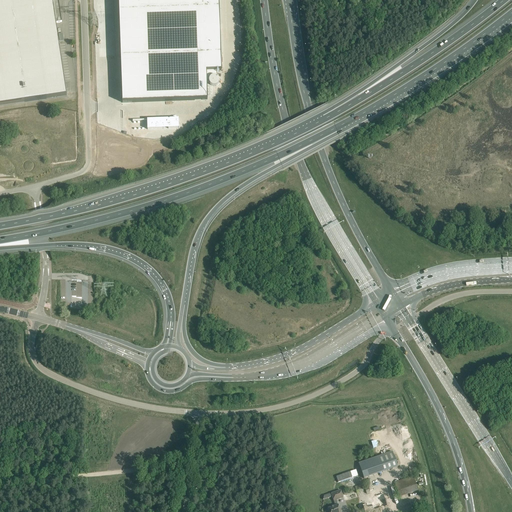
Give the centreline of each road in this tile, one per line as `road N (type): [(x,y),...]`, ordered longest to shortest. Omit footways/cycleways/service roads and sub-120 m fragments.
road 1 (motorway): [(0,240),(170,198),(335,127)]
road 2 (motorway): [(330,114),(171,183),(0,226)]
road 3 (trunk): [(263,0),(299,162),(376,303)]
road 4 (trunk): [(392,292),(325,159),(288,0)]
road 5 (motorway): [(180,320),(205,219),(235,190),(335,127)]
road 6 (unclassified): [(34,186),(88,163),(84,0)]
road 7 (unclassified): [(393,329),(360,368),(309,397),(202,413)]
road 8 (motorway): [(0,246),(73,243),(126,252),(163,284),(172,321)]
road 9 (motorway): [(335,127),(511,12)]
road 10 (motorway): [(503,0),(330,114)]
road 11 (motorway): [(393,329),(434,399),(470,511)]
road 12 (track): [(0,483),(193,459)]
road 13 (motorway): [(511,483),(409,319)]
road 14 (unclassified): [(202,413),(74,384),(39,366),(30,346)]
road 15 (motorway): [(475,0),(330,114)]
road 16 (trunk): [(232,377),(305,364),(385,315)]
road 17 (trunk): [(376,303),(299,349),(224,367)]
road 18 (unclassified): [(37,317),(45,263),(34,186)]
road 19 (primary): [(511,265),(445,272),(392,292)]
